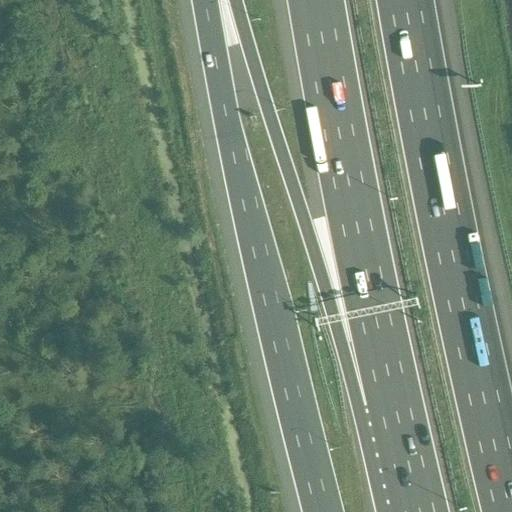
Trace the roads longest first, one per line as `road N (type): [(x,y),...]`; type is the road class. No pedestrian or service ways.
road 1 (motorway): [(206,0),(245,215),(323,511)]
road 2 (motorway): [(511,506),(464,315),(405,0)]
road 3 (motorway): [(235,0),(330,305),(392,399)]
road 4 (motorway): [(315,0),(392,399)]
